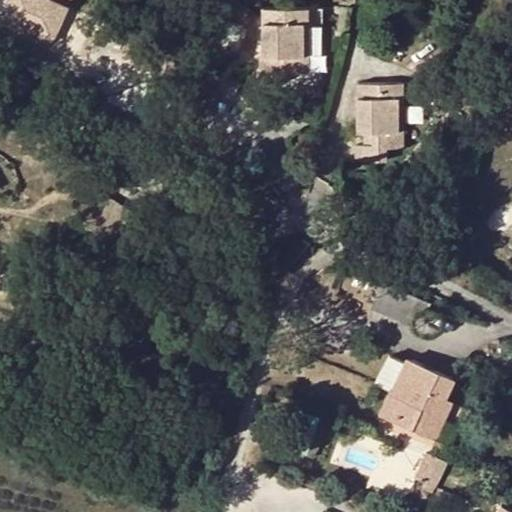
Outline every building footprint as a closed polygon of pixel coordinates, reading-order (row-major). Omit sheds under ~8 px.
[(4,0),(0,12),(0,20),(50,40),(65,0),(4,0)] [(259,52),(275,52),(276,70),(306,70),(307,6),(260,6),(259,52)] [(470,47),(455,46),(455,63),(469,64),(470,47)] [(276,82),(276,70),(275,52),(259,52),(256,52),(257,82),(276,82)] [(215,71),(178,60),(167,99),(175,101),(184,74),(212,82),(215,71)] [(212,82),(184,74),(175,101),(204,110),(212,82)] [(402,84),(356,85),(355,131),(363,131),(363,146),(353,147),(353,161),(387,161),(387,148),(402,148),(402,84)] [(408,106),(408,122),(424,122),(423,106),(408,106)] [(104,194),(83,225),(109,240),(128,211),(104,194)] [(375,308),(413,318),(420,292),(382,282),(375,308)] [(425,434),(434,415),(452,377),(406,356),(402,363),(388,357),(377,380),(388,385),(375,412),(425,434)] [(443,418),(434,415),(425,434),(434,438),(443,418)] [(377,426),(358,419),(354,428),(374,435),(377,426)] [(445,460),(426,450),(411,480),(430,490),(445,460)]
